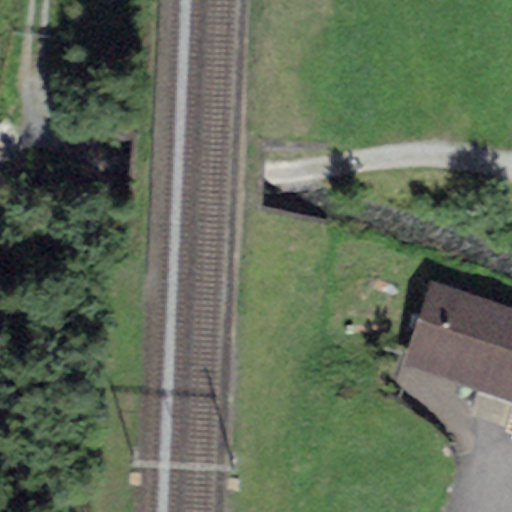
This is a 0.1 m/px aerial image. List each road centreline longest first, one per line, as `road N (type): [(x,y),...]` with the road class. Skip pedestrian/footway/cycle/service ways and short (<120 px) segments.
road 1 (track): [(130,167),(265,179),(398,155),(511,167)]
road 2 (track): [(34,121),(42,0)]
